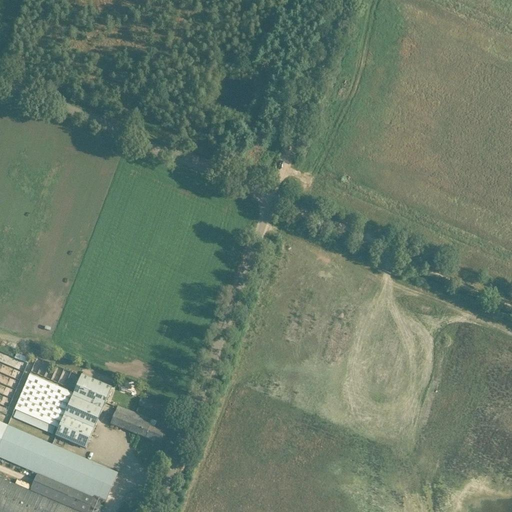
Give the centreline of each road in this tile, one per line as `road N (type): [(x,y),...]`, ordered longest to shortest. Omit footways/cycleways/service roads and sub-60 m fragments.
road 1 (unclassified): [(152,511),(266,193),(0,75)]
road 2 (track): [(266,193),(511,299)]
